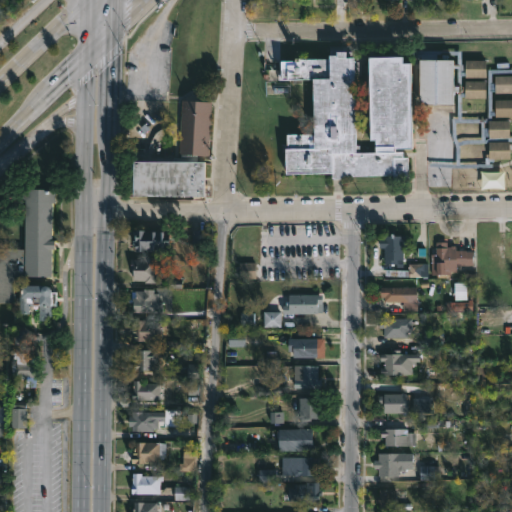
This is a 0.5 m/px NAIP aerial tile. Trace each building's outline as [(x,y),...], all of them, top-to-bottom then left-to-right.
[(351,50),(350,56),(358,56),(359,151),(380,150),(379,138),(374,138),(373,55),(405,55),(405,61),(413,62),(415,147),(398,147),(398,150),(405,150),(405,156),(409,156),(410,179),(393,179),(393,174),(343,175),(343,178),(333,178),(333,173),(289,173),(289,133),(317,132),(316,78),(279,78),(279,72),(283,72),(283,60),(298,59),(298,56),(304,56),(304,58),(331,58),(331,53),(341,53),(341,49),(351,50)] [(456,102),(422,102),(422,58),(456,58),(456,102)] [(487,77),(466,77),(466,59),(487,59),(487,77)] [(511,93),(496,93),(496,75),(511,74),(511,93)] [(487,97),(465,97),(465,80),(487,80),(487,97)] [(511,115),(497,115),(497,98),(511,98),(511,115)] [(196,160),(203,160),(203,195),(201,195),(201,198),(189,198),(189,195),(132,194),(133,160),(179,160),(180,153),(183,99),(211,101),(211,103),(207,155),(197,154),(196,160)] [(487,117),(466,117),(466,101),(487,102),(487,117)] [(511,120),(511,136),(489,136),(489,120),(511,120)] [(459,140),(480,140),(480,124),(459,124),(459,140)] [(511,158),(489,158),(489,141),(511,141),(511,158)] [(58,188),(58,201),(54,201),(54,237),(57,237),(57,247),(54,247),(54,275),(17,275),(17,302),(0,302),(0,247),(26,248),(26,198),(22,198),(22,188),(58,188)] [(144,231),(154,231),(154,234),(157,234),(157,230),(171,231),(170,250),(152,248),(151,251),(136,250),(137,229),(144,230),(144,231)] [(403,247),(403,266),(397,266),(397,264),(391,265),(391,263),(384,263),(385,247),(380,247),(380,238),(384,238),(384,234),(407,234),(407,247),(403,247)] [(448,241),(448,246),(455,245),(457,249),(473,250),(474,264),(457,265),(457,271),(450,271),(450,277),(437,277),(437,274),(432,274),(431,254),(437,254),(437,241),(448,241)] [(156,257),(156,261),(160,261),(160,265),(158,265),(158,280),(156,280),(156,284),(145,283),(145,280),(131,280),(131,258),(156,257)] [(420,276),(383,276),(383,270),(407,269),(407,263),(426,263),(426,276),(420,276)] [(54,291),(53,320),(39,320),(39,305),(31,305),(31,313),(21,313),(20,285),(49,285),(53,288),(54,291)] [(418,287),(419,311),(404,310),(404,302),(386,301),(386,297),(381,297),(382,287),(418,287)] [(154,288),(154,292),(161,292),(160,301),(157,301),(157,311),(133,310),(134,297),(136,297),(136,289),(154,288)] [(282,326),(265,326),(265,311),(279,311),(279,305),(286,305),(286,300),(289,300),(289,294),(323,294),(323,312),(315,312),(315,313),(283,313),(283,326),(282,326)] [(413,318),(413,331),(408,331),(408,336),(385,336),(385,327),(380,327),(380,318),(413,318)] [(145,319),(162,320),(162,341),(134,340),(134,320),(145,319)] [(316,346),(316,355),(291,355),(291,350),(288,350),(288,337),(321,336),(322,346),(316,346)] [(420,353),(420,361),(409,361),(409,364),(413,364),(413,378),(401,377),(401,375),(379,374),(379,368),(384,368),(384,361),(380,361),(380,353),(392,354),(392,349),(401,350),(401,353),(420,353)] [(158,370),(135,370),(134,350),(157,350),(158,370)] [(313,364),(313,372),(318,372),(318,387),(295,386),(294,364),(313,364)] [(142,381),(142,383),(159,382),(160,400),(138,401),(138,399),(132,399),(134,380),(142,380),(142,381)] [(407,393),(408,412),(384,413),(383,404),(380,404),(380,395),(385,395),(385,393),(407,393)] [(311,420),(299,420),(299,398),(320,397),(320,418),(311,418),(311,420)] [(12,429),(11,408),(28,408),(29,428),(12,429)] [(161,410),(164,411),(164,421),(158,420),(158,427),(153,427),(153,431),(132,431),(132,427),(129,426),(129,415),(132,415),(132,411),(161,410)] [(313,428),(315,450),(280,451),(280,429),(313,428)] [(405,429),(405,432),(413,432),(413,445),(382,445),(382,437),(378,437),(378,430),(382,430),(382,428),(405,429)] [(152,463),(133,462),(133,452),(136,452),(136,442),(166,442),(166,456),(159,456),(159,463),(152,463)] [(195,451),(195,470),(192,470),(192,476),(180,476),(179,461),(183,461),(183,451),(195,451)] [(388,452),(414,452),(414,467),(406,468),(406,471),(400,471),(400,475),(380,475),(380,467),(375,467),(375,459),(379,459),(379,452),(388,452)] [(303,455),(303,457),(319,456),(319,474),(294,474),(294,473),(289,473),(289,463),(281,464),(281,457),(295,457),(295,455),(303,455)] [(142,473),(142,476),(163,475),(163,480),(160,480),(160,493),(132,493),(133,473),(142,473)] [(319,500),(289,501),(289,486),(319,486),(319,500)] [(391,488),(397,489),(397,511),(380,511),(380,502),(376,502),(376,496),(380,496),(380,488),(391,488)] [(157,511),(135,511),(135,502),(157,502),(157,511)]
